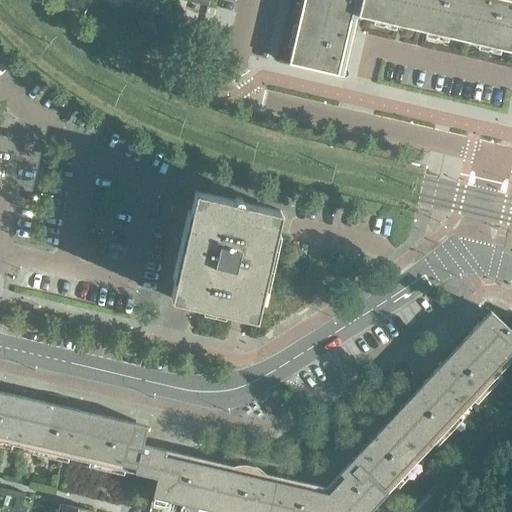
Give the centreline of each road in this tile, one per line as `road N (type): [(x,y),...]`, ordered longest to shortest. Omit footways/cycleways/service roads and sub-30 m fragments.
road 1 (tertiary): [(471,258),(263,376),(218,390),(0,347)]
road 2 (residential): [(511,79),(372,45),(353,123)]
road 3 (residential): [(353,123),(495,155)]
